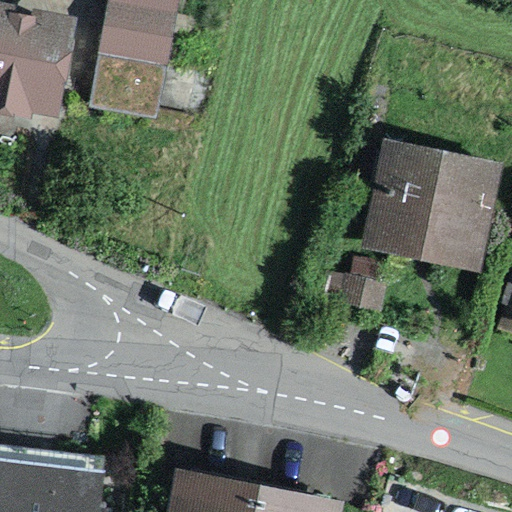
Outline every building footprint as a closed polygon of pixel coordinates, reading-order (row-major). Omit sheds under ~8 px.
[(115,0),(95,111),(149,122),(171,0),(115,0)] [(48,101),(52,79),(59,80),(68,26),(0,14),(0,101),(26,106),(27,98),(48,101)] [(471,255),(483,210),(461,203),(471,170),(401,150),(378,228),(471,255)] [(351,280),(346,299),(375,308),(382,288),(351,280)] [(0,454),(0,511),(100,511),(105,467),(0,454)] [(190,475),(183,511),(254,511),(259,489),(190,475)] [(324,511),(327,502),(259,489),(254,511),(324,511)]
